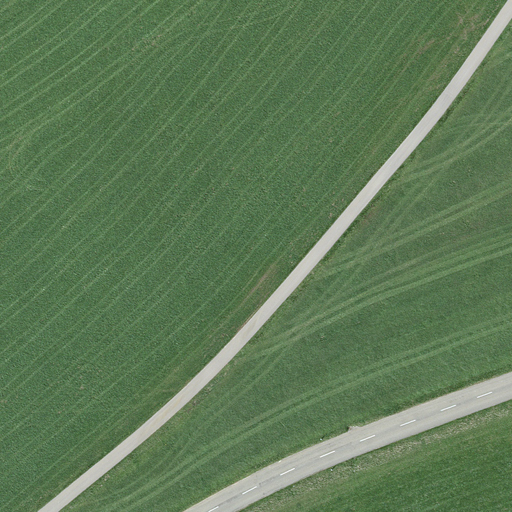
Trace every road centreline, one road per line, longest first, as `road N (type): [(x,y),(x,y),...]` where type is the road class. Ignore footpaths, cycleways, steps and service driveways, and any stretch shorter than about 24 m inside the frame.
road 1 (unclassified): [(38,511),(179,390),(332,229),(509,0)]
road 2 (tertiary): [(198,511),(321,451),(511,382)]
